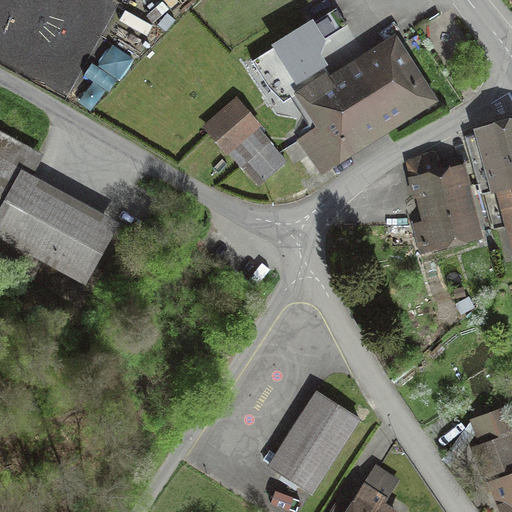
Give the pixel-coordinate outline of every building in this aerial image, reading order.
[(298,93),(321,78),(321,79),(329,74),(317,54),(322,41),(347,25),(336,8),(252,61),(268,86),(283,102),(298,93)] [(401,46),(330,92),(321,79),(321,78),(298,93),(319,126),(414,66),(401,46)] [(368,139),(367,137),(433,96),(414,66),(319,126),(298,139),(320,170),(368,139)] [(235,108),(208,131),(253,185),(280,163),(235,108)] [(511,125),(467,137),(482,193),(495,190),(511,185),(511,125)] [(414,226),(421,250),(454,242),(434,162),(431,152),(406,161),(415,196),(425,193),(433,221),(414,226)] [(454,158),(434,162),(454,242),(473,237),(454,158)] [(0,168),(0,255),(31,272),(39,258),(79,280),(108,229),(0,168)] [(511,185),(495,190),(511,250),(511,185)] [(314,497),(358,427),(312,398),(267,468),(314,497)] [(511,511),(511,435),(504,414),(472,426),(492,485),(497,484),(507,511),(511,511)] [(377,511),(383,504),(353,485),(336,511),(377,511)]
